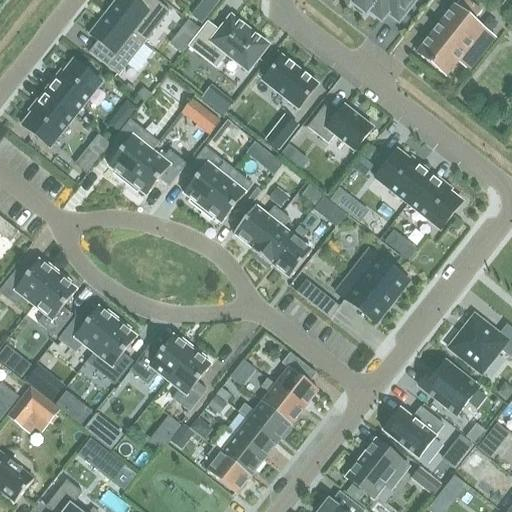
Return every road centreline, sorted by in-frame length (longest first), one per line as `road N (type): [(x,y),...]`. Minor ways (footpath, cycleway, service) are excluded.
road 1 (residential): [(285,0),(297,23),(500,183),(507,207),(369,393)]
road 2 (residential): [(68,227),(77,258),(103,289),(143,312),(227,315),(253,308)]
road 3 (residential): [(68,227),(119,220),(181,235),(225,259),(253,308)]
road 4 (residential): [(369,393),(277,511)]
road 5 (residential): [(253,308),(369,393)]
road 6 (residential): [(0,95),(75,0)]
